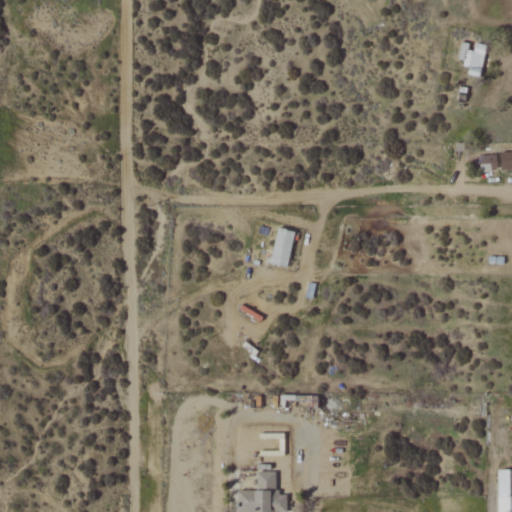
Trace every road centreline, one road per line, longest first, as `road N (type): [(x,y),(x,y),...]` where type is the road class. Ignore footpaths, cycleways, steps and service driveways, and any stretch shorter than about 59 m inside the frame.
road 1 (residential): [(124,0),(137,511)]
road 2 (residential): [(130,189),(237,199),(310,191),(369,210),(438,185),(511,194)]
road 3 (track): [(133,326),(242,274),(299,273),(324,196)]
